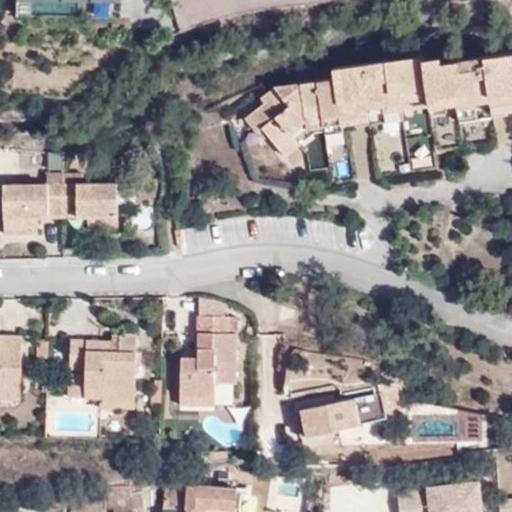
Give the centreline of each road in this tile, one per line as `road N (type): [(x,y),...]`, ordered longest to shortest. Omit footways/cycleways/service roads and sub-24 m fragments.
road 1 (residential): [(0,275),(156,276),(303,262),(399,279),(511,322)]
road 2 (unknown): [(386,276),(388,210),(478,186),(496,162)]
